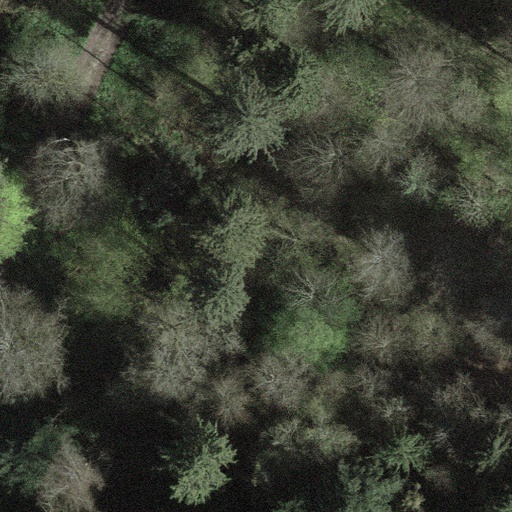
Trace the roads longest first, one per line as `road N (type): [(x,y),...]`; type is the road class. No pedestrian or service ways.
road 1 (track): [(0,340),(511,379)]
road 2 (track): [(154,0),(0,317)]
